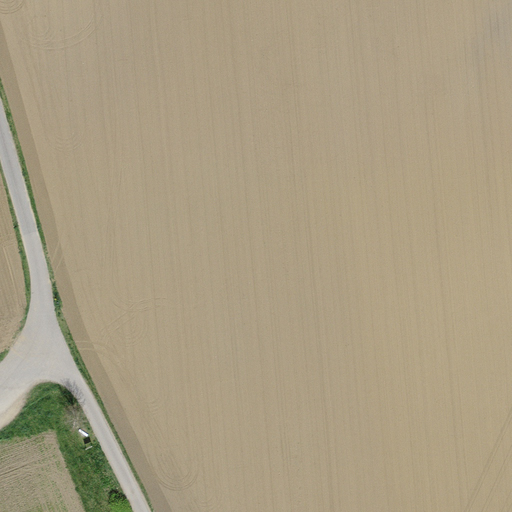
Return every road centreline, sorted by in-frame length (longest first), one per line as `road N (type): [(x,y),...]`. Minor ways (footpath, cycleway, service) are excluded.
road 1 (unclassified): [(0,139),(55,333)]
road 2 (unclassified): [(55,333),(136,511)]
